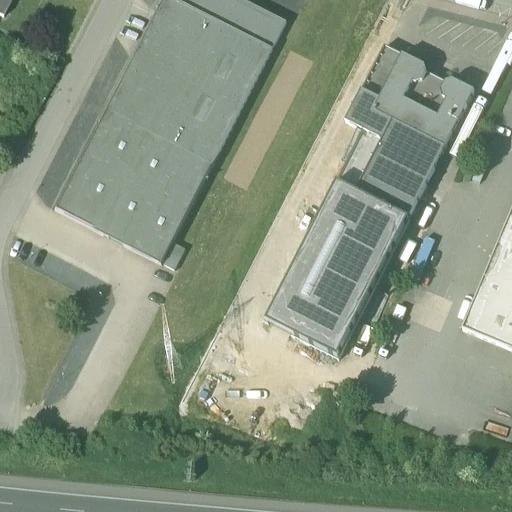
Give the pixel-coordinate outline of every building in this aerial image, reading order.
[(13,0),(0,0),(0,18),(3,20),(13,0)] [(272,54),(165,0),(162,0),(53,214),(162,269),(272,54)] [(286,27),(233,0),(165,0),(272,54),(286,27)] [(403,59),(385,50),(362,95),(380,104),(403,59)] [(380,104),(364,136),(382,145),(356,197),(410,224),(475,96),(453,85),(446,87),(427,78),(425,71),(403,59),(380,104)] [(362,95),(346,127),(364,136),(380,104),(362,95)] [(340,360),(410,224),(356,197),(337,187),(267,323),(340,360)] [(511,218),(463,335),(511,355),(511,218)] [(177,250),(166,271),(177,277),(188,255),(177,250)]
